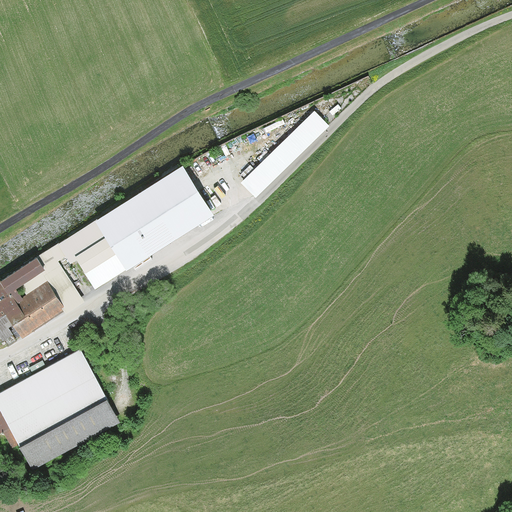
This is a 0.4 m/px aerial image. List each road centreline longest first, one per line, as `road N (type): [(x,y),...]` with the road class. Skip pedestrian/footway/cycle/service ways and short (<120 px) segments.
road 1 (unclassified): [(427,0),(171,123),(0,233)]
road 2 (track): [(511,18),(391,78)]
